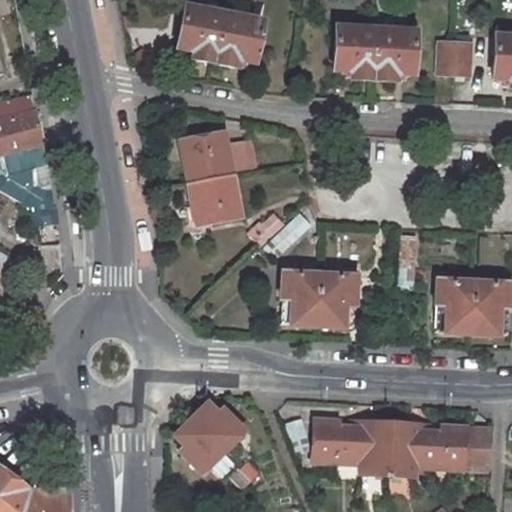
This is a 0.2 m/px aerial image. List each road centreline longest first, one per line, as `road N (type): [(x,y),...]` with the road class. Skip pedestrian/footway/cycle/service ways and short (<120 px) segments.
road 1 (residential): [(81,80),(301,114),(511,125)]
road 2 (residential): [(166,356),(511,386)]
road 3 (unclassified): [(110,313),(111,241),(81,80)]
